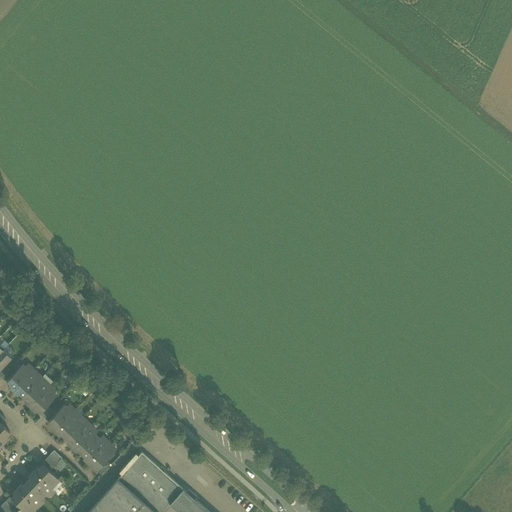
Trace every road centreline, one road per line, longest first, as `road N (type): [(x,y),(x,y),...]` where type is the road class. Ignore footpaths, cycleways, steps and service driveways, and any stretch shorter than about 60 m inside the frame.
road 1 (primary): [(0,217),(102,332),(302,511)]
road 2 (track): [(511,140),(339,0)]
